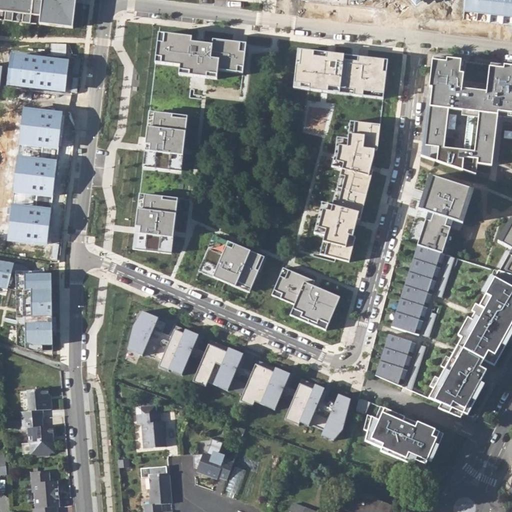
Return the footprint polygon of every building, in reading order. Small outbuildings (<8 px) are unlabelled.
[(75,0),(0,0),(0,20),(73,28),(75,0)] [(194,37),(161,33),(155,73),(178,76),(177,86),(204,89),(226,92),(227,82),(244,85),(249,43),(214,39),(213,45),(201,44),(193,43),(194,37)] [(300,49),(296,89),(324,93),(386,101),(390,61),(300,49)] [(448,62),(432,60),(421,156),(462,171),(464,161),(473,164),(492,166),(497,117),(511,118),(511,66),(505,66),(505,68),(489,66),(486,92),(461,90),(464,61),(448,59),(448,62)] [(191,107),(152,103),(146,147),(144,169),(183,174),(191,107)] [(328,244),(324,257),(353,264),(360,239),(356,238),(365,205),(369,206),(378,173),(374,172),(377,162),(377,150),(381,151),(384,124),(349,121),(347,139),(339,138),(337,153),(335,162),(342,163),(340,176),(345,177),(336,207),(325,205),(323,214),(319,228),(327,230),(324,244),(328,244)] [(180,199),(142,194),(137,229),(135,248),(150,250),(173,253),(176,232),(177,223),(180,199)] [(265,257),(214,235),(199,272),(251,294),(265,257)] [(441,253),(418,246),(391,327),(415,334),(441,253)] [(0,261),(0,294),(6,296),(15,264),(0,261)] [(316,281),(284,268),(272,296),(295,306),(291,316),(326,330),(340,298),(314,286),(316,281)] [(511,276),(499,272),(480,306),(475,304),(471,311),(481,316),(477,324),(468,318),(458,336),(462,338),(457,347),(481,366),(488,369),(492,362),(496,364),(510,340),(505,338),(511,325),(511,276)] [(52,274),(16,275),(17,329),(9,328),(9,341),(17,348),(52,352),(52,309),(52,274)] [(121,305),(111,304),(109,323),(125,325),(128,294),(122,294),(121,305)] [(196,354),(203,335),(175,324),(171,334),(164,332),(168,321),(142,311),(127,351),(185,372),(192,353),(196,354)] [(412,342),(388,335),(375,376),(398,385),(412,342)] [(231,391),(245,353),(211,340),(195,381),(208,386),(209,382),(231,391)] [(478,372),(453,353),(428,399),(467,416),(475,402),(471,399),(484,376),(478,372)] [(256,361),(242,401),(254,405),(255,402),(278,410),(291,372),(256,361)] [(339,441),(354,399),(339,394),(336,403),(323,399),(326,389),(301,380),(288,418),(324,431),(322,436),(339,441)] [(27,392),(28,414),(21,415),(22,421),(23,421),(42,420),(42,414),(51,413),(50,402),(48,402),(47,391),(27,392)] [(141,447),(164,445),(162,428),(164,428),(163,421),(159,421),(158,412),(154,412),(153,405),(139,406),(140,413),(135,414),(136,426),(140,426),(141,447)] [(440,433),(384,409),(379,421),(371,417),(365,442),(406,460),(405,463),(413,466),(415,461),(426,465),(440,433)] [(29,429),(30,443),(31,443),(32,454),(35,454),(37,457),(47,456),(50,453),(54,452),(53,437),(54,437),(53,427),(43,428),(42,420),(23,421),(22,421),(23,430),(29,429)] [(230,432),(243,437),(246,430),(233,425),(230,432)] [(203,454),(191,455),(192,467),(198,469),(201,470),(200,473),(216,478),(217,476),(226,479),(233,462),(223,459),(224,457),(217,454),(222,442),(211,439),(206,453),(204,452),(203,454)] [(236,466),(228,490),(239,494),(248,470),(236,466)] [(58,508),(57,483),(49,483),(48,472),(33,473),(30,476),(31,483),(34,485),(34,494),(35,510),(57,508),(58,508)] [(148,474),(149,504),(143,504),(143,511),(161,511),(160,503),(170,502),(168,486),(165,486),(165,482),(168,479),(167,475),(165,473),(148,474)] [(340,509),(349,511),(392,511),(394,507),(348,490),(340,509)]
